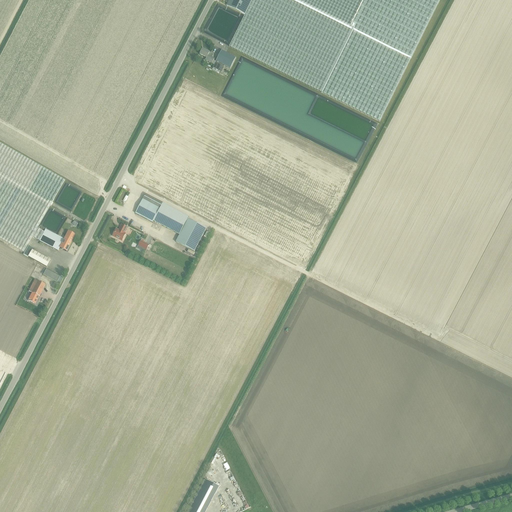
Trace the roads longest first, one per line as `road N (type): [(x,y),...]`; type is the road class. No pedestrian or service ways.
road 1 (tertiary): [(0,407),(212,0)]
road 2 (track): [(435,337),(146,191)]
